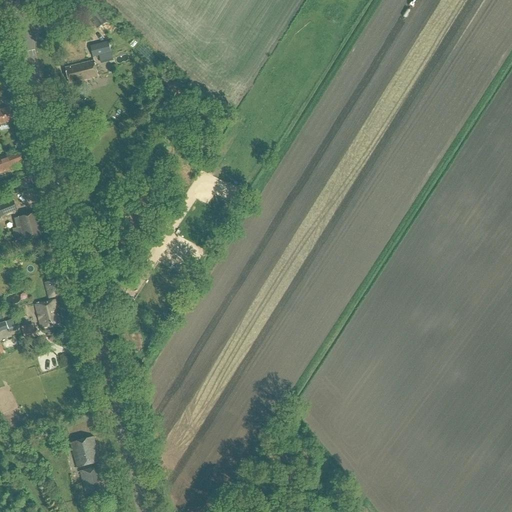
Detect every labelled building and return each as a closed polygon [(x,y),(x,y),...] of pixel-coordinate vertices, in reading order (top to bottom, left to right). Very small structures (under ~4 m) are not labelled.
[(88,15),(98,28),(106,22),(97,9),(88,15)] [(91,46),(93,57),(111,52),(109,42),(91,46)] [(79,65),(65,68),(69,85),(98,78),(94,61),(85,64),(86,66),(80,67),(79,65)] [(175,76),(165,90),(174,96),(184,82),(175,76)] [(0,125),(13,121),(10,107),(0,109),(0,125)] [(19,154),(11,157),(10,154),(0,158),(0,173),(23,165),(19,154)] [(0,195),(10,192),(7,183),(0,185),(0,195)] [(0,218),(17,212),(13,203),(0,208),(0,218)] [(19,218),(25,240),(41,236),(38,226),(41,226),(38,213),(19,218)] [(49,298),(62,295),(59,280),(46,283),(49,298)] [(36,306),(42,328),(58,324),(54,308),(57,308),(56,301),(36,306)] [(0,324),(0,332),(8,330),(9,334),(16,332),(12,320),(0,324)] [(49,445),(49,446),(83,437),(82,436),(78,437),(77,432),(79,431),(77,424),(76,424),(77,425),(55,431),(55,430),(54,430),(57,443),(49,445)] [(87,500),(81,501),(84,511),(96,511),(98,511),(102,511),(111,510),(108,496),(104,497),(99,477),(100,477),(98,468),(85,471),(89,486),(84,487),(87,500)]
